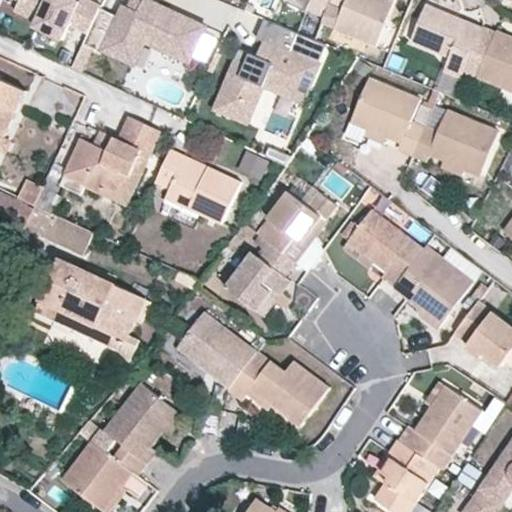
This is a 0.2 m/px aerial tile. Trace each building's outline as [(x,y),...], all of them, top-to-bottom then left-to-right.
[(101,8),(102,6),(88,0),(81,0),(81,2),(79,6),(67,1),(67,0),(21,0),(16,11),(38,21),(35,27),(65,41),(72,25),(90,34),(101,8)] [(194,58),(208,26),(151,0),(145,0),(144,3),(140,12),(131,8),(125,5),(119,17),(101,8),(90,34),(85,44),(103,52),(104,50),(131,62),(140,43),(153,39),(194,58)] [(140,12),(144,3),(136,0),(134,0),(131,8),(140,12)] [(331,0),(330,4),(328,9),(333,11),(335,6),(343,10),(336,30),(378,46),(396,0),(331,0)] [(446,70),(462,77),(465,70),(483,28),(428,5),(413,41),(451,57),(446,70)] [(311,90),(329,44),(266,19),(258,38),(265,41),(259,56),(252,53),(248,64),(237,60),(216,110),(241,120),(256,82),(266,86),(280,92),(285,80),(311,90)] [(483,28),(465,70),(511,89),(511,36),(498,31),(496,34),(483,28)] [(248,64),(252,53),(241,49),(237,60),(248,64)] [(0,136),(1,134),(23,87),(0,77),(0,136)] [(414,153),(425,127),(412,121),(421,99),(370,77),(353,121),(388,136),(403,142),(401,147),(414,153)] [(306,102),(311,90),(285,80),(280,92),(306,102)] [(251,124),(266,86),(256,82),(241,120),(251,124)] [(439,133),(425,127),(414,153),(429,160),(432,153),(447,159),(467,167),(483,174),(499,131),(448,110),(439,133)] [(162,130),(130,116),(120,138),(115,136),(110,150),(97,144),(83,138),(63,183),(85,193),(88,187),(114,198),(125,173),(132,176),(144,149),(152,152),(162,130)] [(388,136),(353,121),(347,133),(363,140),(366,134),(386,143),(388,136)] [(115,136),(102,130),(97,144),(110,150),(115,136)] [(9,138),(1,134),(0,136),(0,148),(3,149),(9,138)] [(128,205),(152,152),(144,149),(132,176),(125,173),(114,198),(128,205)] [(171,149),(157,181),(171,187),(167,197),(224,222),(242,181),(171,149)] [(245,149),(238,166),(252,171),(259,155),(245,149)] [(464,175),(467,167),(447,159),(444,166),(464,175)] [(43,189),(45,186),(28,179),(20,197),(37,204),(43,189)] [(57,195),(43,189),(37,204),(50,211),(57,195)] [(56,217),(0,191),(0,212),(48,235),(56,217)] [(272,243),(297,262),(308,248),(302,243),(313,229),(322,217),(327,220),(338,206),(321,193),(310,207),(290,191),(271,218),(284,229),(272,243)] [(384,278),(397,287),(425,248),(375,209),(360,229),(351,241),(349,243),(388,272),(384,278)] [(351,241),(360,229),(353,223),(344,235),(351,241)] [(302,243),(308,248),(319,234),(313,229),(302,243)] [(272,243),(259,233),(249,246),(256,251),(226,289),(259,314),(272,299),(269,297),(274,289),(282,296),(293,281),(286,276),(297,262),(272,243)] [(475,282),(427,246),(425,248),(397,287),(426,309),(422,314),(440,327),(475,282)] [(42,298),(127,338),(146,298),(61,258),(42,298)] [(264,318),(282,296),(274,289),(269,297),(272,299),(259,314),(264,318)] [(121,351),(127,338),(42,298),(36,311),(121,351)] [(457,331),(472,342),(485,352),(503,365),(511,353),(511,324),(481,301),(457,331)] [(196,360),(232,387),(258,352),(206,312),(182,343),(199,356),(196,360)] [(485,352),(472,342),(469,346),(482,356),(485,352)] [(179,347),(196,360),(199,356),(182,343),(179,347)] [(232,387),(230,390),(244,400),(250,393),(253,387),(276,404),(303,425),(331,387),(296,361),(288,371),(259,349),(258,352),(232,387)] [(434,405),(447,386),(441,383),(428,402),(434,405)] [(143,384),(106,430),(125,445),(149,463),(159,451),(153,446),(164,430),(178,411),(143,384)] [(442,467),(446,469),(484,411),(447,386),(434,405),(417,430),(411,425),(401,439),(442,467)] [(253,387),(250,393),(271,410),(276,404),(253,387)] [(185,417),(178,411),(164,430),(171,435),(185,417)] [(398,511),(412,511),(442,467),(401,439),(400,438),(389,454),(394,459),(386,471),(392,475),(387,483),(377,498),(398,511)] [(140,476),(149,463),(125,445),(116,457),(94,441),(64,479),(105,510),(125,485),(135,471),(140,476)] [(511,442),(465,511),(497,511),(511,491),(511,442)] [(375,475),(387,483),(392,475),(386,471),(394,459),(389,454),(375,475)] [(112,511),(129,489),(125,485),(105,510),(107,511),(112,511)] [(287,511),(280,507),(277,511),(259,499),(249,511),(287,511)]
